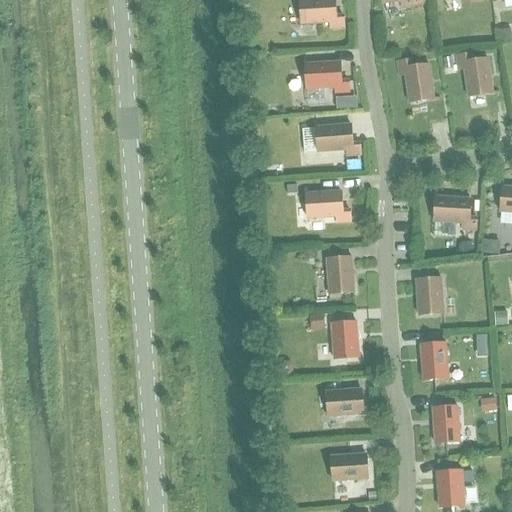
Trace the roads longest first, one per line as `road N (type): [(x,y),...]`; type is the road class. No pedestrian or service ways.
road 1 (unclassified): [(120,0),(157,511)]
road 2 (residential): [(403,511),(383,229),(387,168)]
road 3 (residential): [(364,0),(387,168)]
road 4 (residential): [(387,168),(511,149)]
